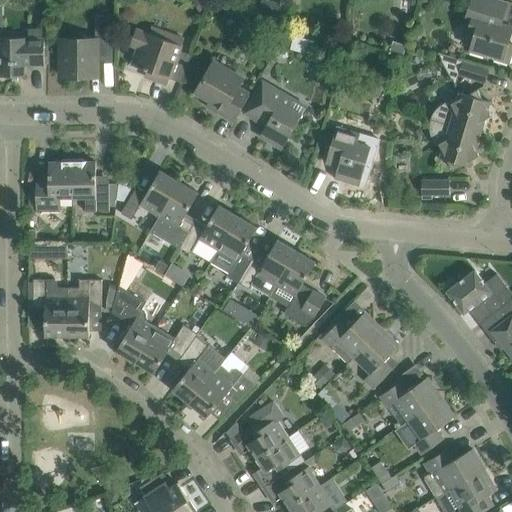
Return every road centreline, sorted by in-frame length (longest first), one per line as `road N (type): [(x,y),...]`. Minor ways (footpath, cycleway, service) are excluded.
road 1 (residential): [(11,116),(117,111),(152,118),(323,219),(393,232)]
road 2 (residential): [(218,511),(162,431),(112,391),(40,364),(11,367)]
road 3 (residential): [(11,367),(11,116)]
road 4 (residential): [(511,423),(391,260),(393,232)]
road 5 (residential): [(13,511),(11,367)]
road 6 (residential): [(463,243),(511,120)]
